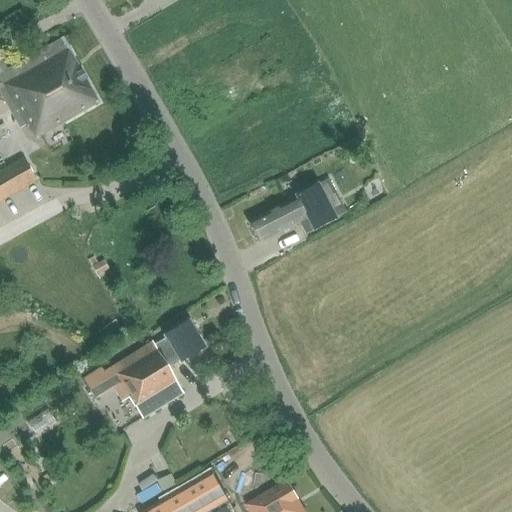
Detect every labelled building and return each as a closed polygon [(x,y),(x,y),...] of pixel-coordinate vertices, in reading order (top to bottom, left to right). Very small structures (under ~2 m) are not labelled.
[(26,125),(33,138),(35,137),(37,139),(100,103),(63,38),(8,69),(0,55),(0,93),(20,128),(26,125)] [(0,202),(23,190),(37,182),(23,159),(0,171),(0,202)] [(295,198),(248,222),(258,243),(298,222),(305,235),(313,231),(337,219),(319,183),(294,197),(295,198)] [(102,367),(85,378),(88,382),(97,398),(114,387),(123,401),(129,398),(144,423),(185,397),(168,369),(179,362),(180,363),(205,348),(189,321),(163,336),(165,339),(153,346),(152,344),(105,372),(102,367)] [(161,489),(175,482),(170,472),(156,479),(161,489)] [(235,511),(228,499),(213,473),(144,511),(235,511)] [(257,498),(245,505),(248,511),(308,511),(299,496),(300,493),(296,487),(293,487),(288,479),(257,498)]
